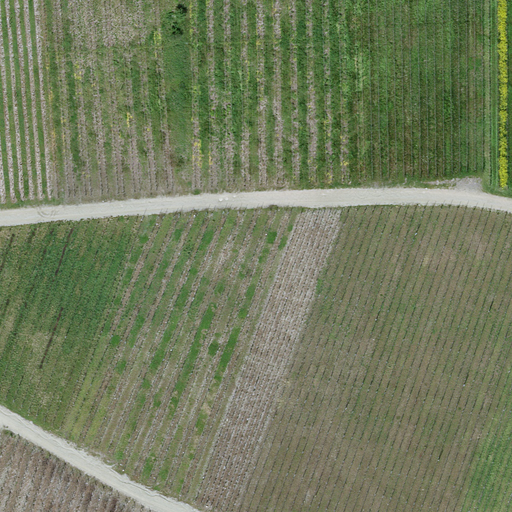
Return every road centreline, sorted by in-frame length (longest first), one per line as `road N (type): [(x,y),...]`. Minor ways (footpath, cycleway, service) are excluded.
road 1 (track): [(0,224),(394,201),(511,212)]
road 2 (track): [(0,420),(167,511)]
